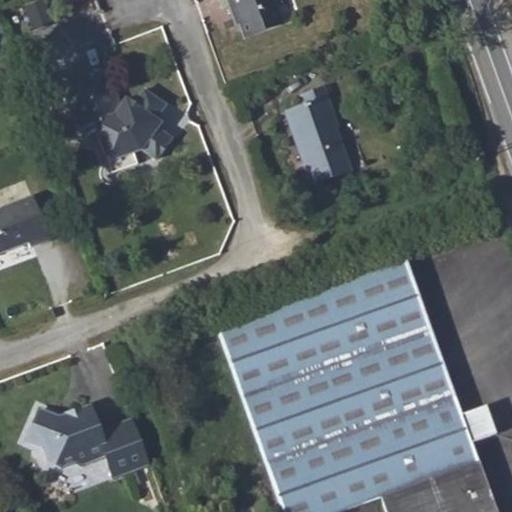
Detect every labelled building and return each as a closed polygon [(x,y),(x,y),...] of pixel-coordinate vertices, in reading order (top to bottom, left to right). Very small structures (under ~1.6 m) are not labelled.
[(14,6),(18,29),(50,23),(46,0),(14,6)] [(283,0),(225,0),(235,26),(238,25),(244,39),(281,26),(274,4),(284,1),(283,0)] [(93,124),(105,158),(130,149),(131,154),(141,151),(155,161),(170,139),(156,129),(154,121),(164,106),(143,91),(133,106),(124,100),(119,107),(107,74),(62,90),(77,130),(93,124)] [(337,129),(323,88),(299,96),(303,106),(284,112),(310,186),(350,172),(335,130),(337,129)] [(130,149),(105,158),(111,174),(136,165),(131,154),(130,149)] [(49,241),(32,197),(0,209),(0,254),(28,244),(30,249),(49,241)] [(405,262),(216,329),(265,467),(453,396),(405,262)] [(461,416),(453,396),(265,467),(281,511),(337,511),(379,497),(384,511),(495,511),(471,444),(461,416)] [(148,465),(132,421),(98,433),(88,408),(66,416),(68,420),(59,423),(57,419),(40,411),(27,440),(43,448),(48,461),(62,468),(74,462),(76,467),(105,456),(113,478),(148,465)]
